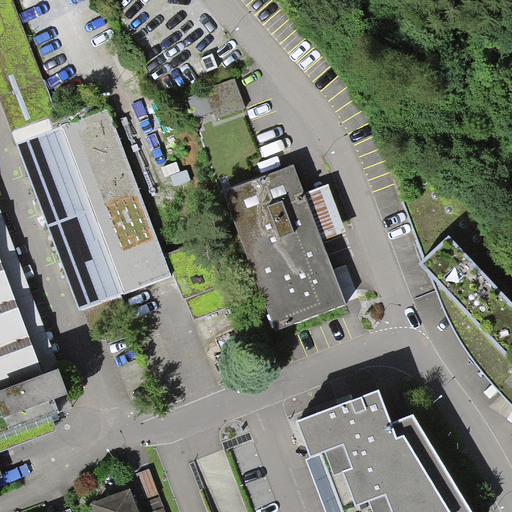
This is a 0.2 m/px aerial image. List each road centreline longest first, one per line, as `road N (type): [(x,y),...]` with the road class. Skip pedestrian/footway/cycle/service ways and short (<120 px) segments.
road 1 (residential): [(409,338),(0,505)]
road 2 (residential): [(207,0),(306,115),(409,338)]
road 3 (unknown): [(0,159),(124,458)]
road 4 (residential): [(511,509),(409,338)]
